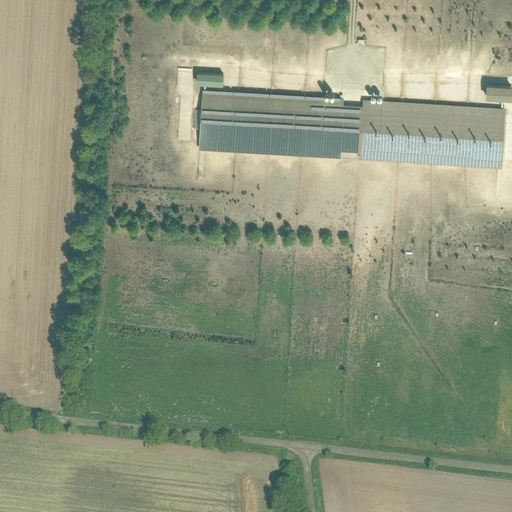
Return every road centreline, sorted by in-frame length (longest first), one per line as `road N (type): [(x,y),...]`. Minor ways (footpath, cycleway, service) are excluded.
road 1 (unclassified): [(0,416),(307,452)]
road 2 (unclassified): [(307,452),(511,473)]
